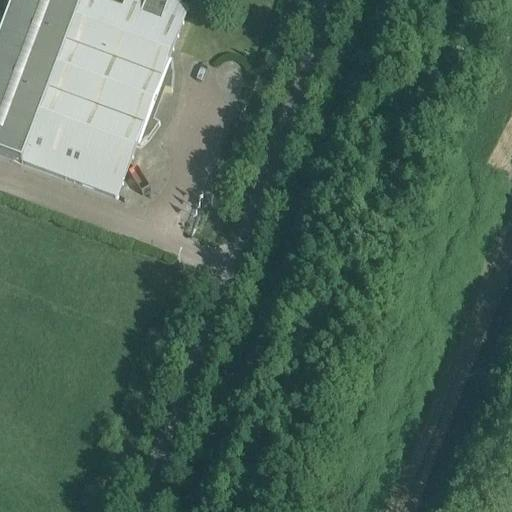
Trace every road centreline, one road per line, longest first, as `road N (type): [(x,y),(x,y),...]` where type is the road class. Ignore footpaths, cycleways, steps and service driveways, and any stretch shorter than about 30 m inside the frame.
road 1 (unclassified): [(148,511),(338,0)]
road 2 (unknown): [(136,230),(199,70)]
road 3 (unknown): [(136,230),(0,177)]
